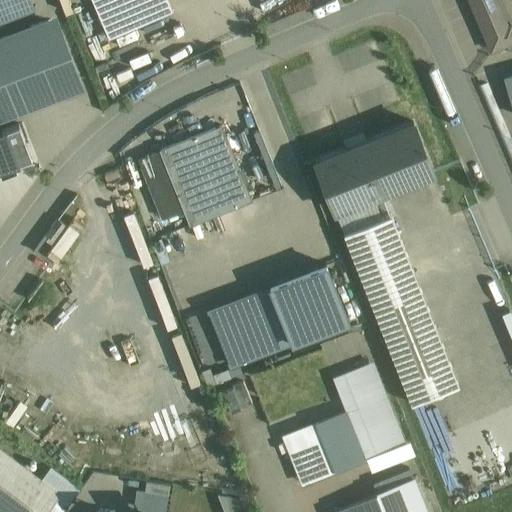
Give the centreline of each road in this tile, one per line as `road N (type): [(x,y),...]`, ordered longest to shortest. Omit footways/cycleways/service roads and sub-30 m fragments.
road 1 (residential): [(386,0),(207,70),(118,127),(57,188),(0,265)]
road 2 (unknown): [(241,57),(283,177),(291,228),(263,267),(188,292)]
road 3 (residential): [(511,228),(412,0)]
